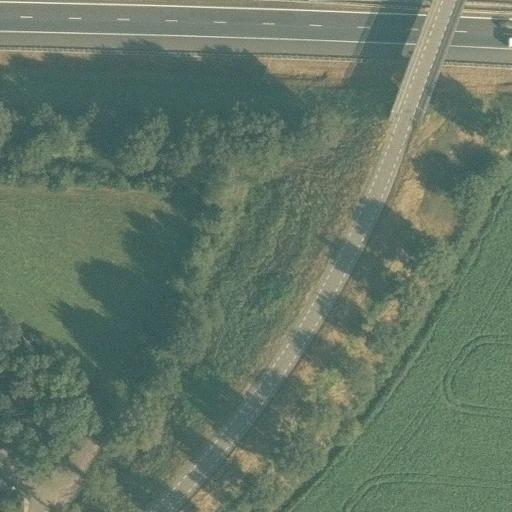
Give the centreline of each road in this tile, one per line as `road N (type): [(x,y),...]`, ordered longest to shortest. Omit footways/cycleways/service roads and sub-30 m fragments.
road 1 (unclassified): [(158,511),(290,348),(334,272),(449,0)]
road 2 (motorway): [(0,19),(511,35)]
